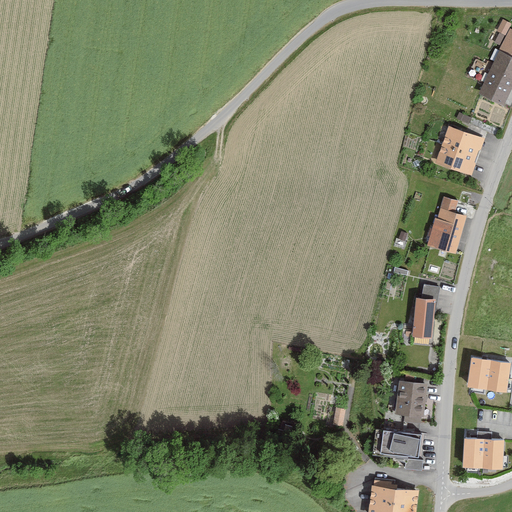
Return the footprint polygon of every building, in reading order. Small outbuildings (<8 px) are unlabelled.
[(511,88),(511,52),(499,47),(480,89),(507,101),(511,88)] [(485,136),(448,123),(435,159),(472,172),(485,136)] [(444,194),(441,206),(454,210),(457,197),(444,194)] [(454,210),(441,206),(438,215),(434,214),(427,242),(457,250),(466,213),(454,210)] [(435,294),(416,292),(411,331),(430,334),(435,294)] [(511,358),(471,352),(467,382),(507,388),(511,358)] [(428,380),(399,376),(395,408),(424,413),(428,380)] [(343,424),(347,407),(336,404),(332,421),(343,424)] [(421,430),(383,424),(379,448),(418,453),(421,430)] [(504,435),(464,433),(462,463),(502,465),(504,435)] [(424,458),(405,456),(404,466),(423,468),(424,458)] [(415,511),(419,487),(371,481),(367,511),(415,511)]
